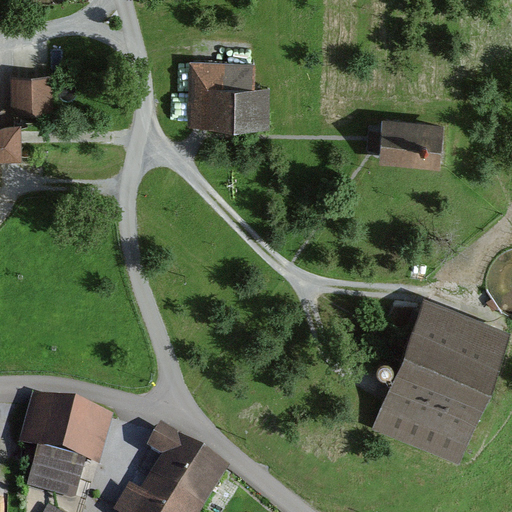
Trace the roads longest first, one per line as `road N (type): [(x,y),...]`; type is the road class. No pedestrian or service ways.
road 1 (track): [(511,219),(467,297),(317,286),(281,271),(148,140)]
road 2 (track): [(148,140),(132,157),(133,258),(174,398)]
road 3 (track): [(174,398),(142,405),(77,387),(0,385)]
road 4 (track): [(174,398),(299,511)]
road 5 (track): [(148,140),(123,0)]
